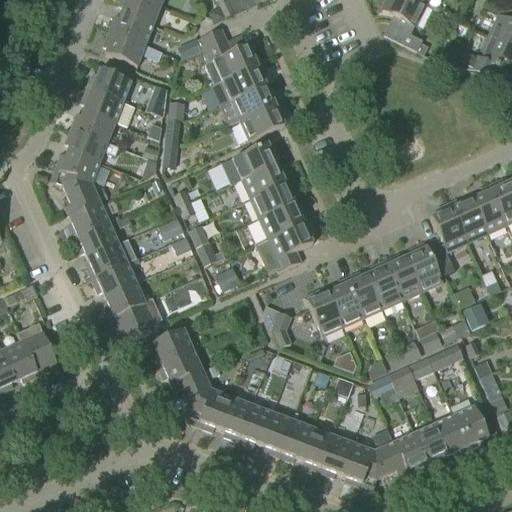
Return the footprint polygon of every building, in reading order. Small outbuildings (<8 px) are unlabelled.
[(160,9),(137,0),(120,0),(117,9),(122,11),(120,16),(152,29),(160,9)] [(137,0),(160,9),(163,0),(137,0)] [(224,0),(219,0),(215,2),(219,10),(225,22),(233,18),(224,0)] [(264,4),(262,0),(250,0),(255,8),(264,4)] [(424,6),(412,0),(387,0),(381,13),(395,20),(392,24),(390,23),(382,39),(423,58),(427,50),(420,46),(421,43),(407,36),(424,6)] [(487,40),(511,51),(511,25),(509,24),(511,17),(511,12),(491,3),(486,15),(496,20),(487,40)] [(219,10),(207,16),(213,27),(225,22),(219,10)] [(113,20),(107,35),(144,49),(152,29),(120,16),(117,22),(113,20)] [(202,56),(226,44),(220,33),(196,43),(202,56)] [(144,49),(107,35),(101,50),(106,51),(103,58),(136,70),(140,59),(157,66),(161,56),(144,49)] [(511,79),(511,51),(487,40),(477,62),(466,57),(459,71),(483,80),(488,68),(511,80),(511,79)] [(200,55),(194,42),(176,51),(181,63),(200,55)] [(202,56),(207,67),(204,69),(213,89),(221,86),(233,81),(261,68),(254,53),(250,55),(247,48),(231,56),(226,44),(202,56)] [(445,51),(440,62),(451,67),(456,56),(445,51)] [(233,81),(221,86),(213,89),(210,91),(218,111),(265,89),(260,77),(264,75),(261,68),(233,81)] [(85,93),(121,107),(130,85),(98,73),(95,79),(91,77),(85,93)] [(165,93),(156,89),(147,114),(162,120),(165,93)] [(270,101),(265,89),(218,111),(227,130),(238,125),(278,107),(275,99),(270,101)] [(85,93),(79,108),(83,110),(81,115),(114,127),(125,132),(133,112),(121,107),(85,93)] [(169,107),(167,122),(181,124),(183,109),(169,107)] [(282,114),(278,107),(238,125),(247,145),(283,129),(277,116),(282,114)] [(114,127),(81,115),(79,119),(75,118),(69,133),(106,147),(114,127)] [(166,123),(164,146),(177,148),(179,124),(166,123)] [(146,140),(158,145),(160,132),(152,128),(146,140)] [(106,147),(69,133),(63,147),(68,149),(66,154),(98,167),(106,147)] [(270,145),(230,163),(220,167),(229,189),(240,184),(276,168),(275,166),(270,155),(274,153),(270,145)] [(164,146),(161,171),(174,172),(177,148),(164,146)] [(155,164),(158,154),(144,150),(141,159),(155,164)] [(98,167),(66,154),(64,160),(59,158),(53,173),(90,188),(98,167)] [(155,165),(146,163),(141,179),(142,181),(154,175),(155,165)] [(240,184),(249,204),(289,186),(279,164),(275,166),(276,168),(240,184)] [(90,188),(53,173),(49,186),(61,191),(70,209),(63,212),(70,227),(66,229),(72,244),(108,227),(90,188)] [(158,183),(149,187),(154,198),(163,194),(158,183)] [(502,183),(495,186),(487,189),(505,230),(511,226),(511,188),(510,184),(504,187),(502,183)] [(249,204),(257,223),(293,207),(291,202),(295,200),(289,186),(249,204)] [(505,230),(487,189),(480,193),(482,197),(470,202),(485,239),(505,230)] [(176,212),(189,206),(184,195),(172,201),(176,212)] [(485,239),(470,202),(457,208),(456,203),(448,207),(465,248),(485,239)] [(189,206),(176,212),(181,223),(194,218),(189,206)] [(293,207),(257,223),(266,243),(306,224),(300,210),(296,212),(293,207)] [(429,249),(442,279),(453,274),(445,257),(465,248),(448,207),(432,214),(434,218),(429,220),(440,244),(429,249)] [(168,226),(156,231),(162,244),(173,239),(182,235),(176,222),(168,226)] [(266,243),(253,248),(254,250),(257,248),(270,276),(267,277),(267,278),(268,278),(275,275),(276,276),(300,266),(295,255),(311,247),(306,234),(310,232),(307,224),(266,243)] [(187,235),(194,253),(208,246),(207,244),(215,240),(209,226),(201,230),(200,229),(187,235)] [(117,247),(108,227),(72,244),(79,258),(83,256),(86,262),(117,247)] [(176,259),(190,253),(185,241),(170,247),(176,259)] [(126,267),(135,263),(126,243),(117,247),(86,262),(88,267),(83,269),(90,283),(126,267)] [(409,258),(404,260),(421,296),(441,287),(423,246),(408,254),(409,258)] [(397,258),(383,265),(401,305),(421,296),(404,260),(399,263),(397,258)] [(365,278),(381,314),(401,305),(383,265),(368,271),(370,276),(365,278)] [(126,267),(90,283),(96,298),(101,296),(103,301),(135,286),(126,267)] [(212,280),(221,297),(238,288),(230,271),(212,280)] [(358,276),(343,282),(351,299),(361,323),(381,314),(365,278),(360,280),(358,276)] [(351,299),(343,282),(336,286),(338,290),(326,296),(342,332),(361,323),(351,299)] [(135,286),(103,301),(105,306),(101,308),(108,322),(144,306),(143,305),(135,286)] [(489,299),(500,294),(496,286),(485,290),(489,299)] [(20,294),(24,303),(25,305),(36,299),(31,289),(20,294)] [(24,303),(20,294),(2,301),(7,311),(24,303)] [(342,332),(326,296),(320,298),(318,294),(303,301),(321,341),(342,332)] [(151,302),(143,305),(144,306),(108,322),(114,337),(118,335),(121,341),(161,324),(151,302)] [(475,307),(462,313),(470,332),(483,326),(475,307)] [(233,323),(246,318),(242,309),(229,315),(233,323)] [(264,309),(262,315),(265,323),(270,335),(278,316),(264,309)] [(291,321),(279,316),(271,335),(280,353),(292,347),(286,334),(291,321)] [(445,348),(469,336),(463,323),(438,335),(445,348)] [(20,344),(36,380),(51,374),(49,370),(55,367),(37,327),(15,337),(19,345),(20,344)] [(155,369),(191,353),(182,332),(150,346),(153,352),(149,354),(155,369)] [(425,357),(441,350),(434,335),(418,342),(425,357)] [(397,350),(405,367),(420,360),(412,343),(397,350)] [(20,344),(19,345),(0,353),(15,385),(20,383),(22,387),(36,380),(20,344)] [(479,357),(474,345),(464,349),(469,361),(479,357)] [(433,375),(462,362),(456,349),(427,362),(433,375)] [(405,367),(397,350),(382,357),(390,374),(405,367)] [(15,385),(0,353),(0,396),(11,392),(9,387),(15,385)] [(191,353),(155,369),(162,383),(166,381),(169,389),(201,375),(191,353)] [(261,354),(246,359),(247,364),(263,358),(261,354)] [(352,378),(355,370),(349,356),(335,362),(332,370),(352,378)] [(414,385),(432,377),(426,362),(406,371),(413,385),(414,385)] [(371,382),(386,375),(381,364),(372,368),(368,377),(371,382)] [(486,366),(473,372),(478,383),(486,379),(491,377),(486,366)] [(204,372),(208,383),(221,378),(216,367),(204,372)] [(414,385),(413,385),(406,371),(387,379),(397,402),(418,393),(414,385)] [(201,375),(169,389),(173,397),(179,394),(188,413),(183,425),(197,431),(211,394),(209,393),(201,375)] [(319,376),(314,389),(324,392),(329,379),(319,376)] [(478,383),(487,401),(499,396),(491,377),(486,379),(478,383)] [(386,380),(367,388),(373,403),(393,394),(386,380)] [(334,391),(337,398),(346,402),(352,387),(337,382),(334,391)] [(230,401),(211,394),(197,431),(211,436),(212,431),(218,433),(230,401)] [(499,396),(487,401),(495,420),(508,414),(499,396)] [(364,398),(356,398),(357,411),(364,410),(364,398)] [(250,409),(230,401),(218,433),(223,436),(221,440),(236,446),(250,409)] [(250,409),(236,446),(251,451),(253,447),(258,449),(271,416),(250,409)] [(452,419),(468,455),(483,449),(481,444),(487,441),(473,410),(452,419)] [(503,436),(511,431),(511,425),(507,415),(496,420),(503,436)] [(271,416),(258,449),(264,451),(262,455),(277,461),(291,424),(271,416)] [(452,419),(432,428),(446,460),(452,457),(454,462),(468,455),(452,419)] [(311,431),(291,424),(277,461),(292,467),(293,462),(299,464),(311,431)] [(432,428),(412,437),(428,473),(443,466),(441,462),(446,460),(432,428)] [(331,439),(311,431),(299,464),(304,466),(302,471),(317,476),(331,439)] [(371,454),(357,491),(370,496),(375,484),(394,475),(397,482),(406,478),(392,446),(386,433),(370,440),(376,453),(372,455),(371,454)] [(412,437),(392,446),(406,478),(411,476),(413,480),(428,473),(412,437)] [(331,439),(317,476),(332,482),(334,477),(339,479),(351,447),(331,439)] [(351,447),(339,479),(344,481),(343,486),(357,491),(371,454),(351,447)]
